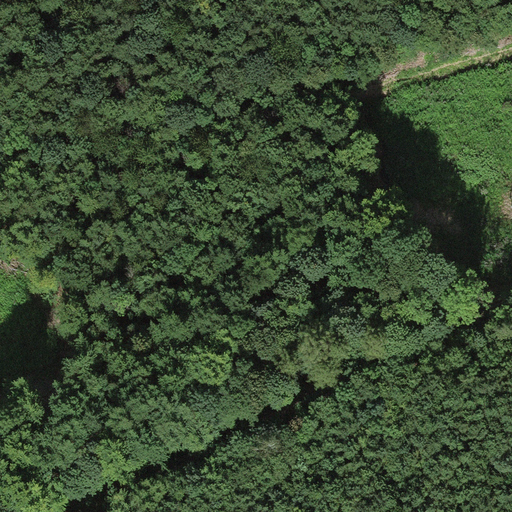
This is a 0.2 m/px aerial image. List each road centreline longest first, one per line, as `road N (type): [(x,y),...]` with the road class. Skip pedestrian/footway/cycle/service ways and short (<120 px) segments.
road 1 (track): [(0,154),(511,20)]
road 2 (track): [(511,296),(385,349),(248,445),(117,511)]
